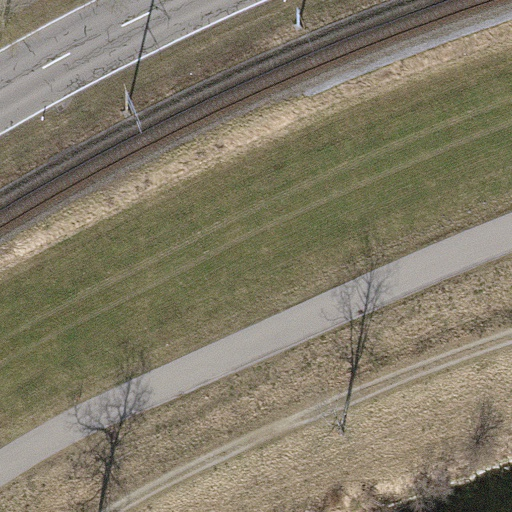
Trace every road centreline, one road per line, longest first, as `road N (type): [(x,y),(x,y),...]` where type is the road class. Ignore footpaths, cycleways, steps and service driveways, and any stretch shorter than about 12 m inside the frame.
road 1 (track): [(0,470),(145,391),(511,230)]
road 2 (primary): [(179,0),(0,93)]
